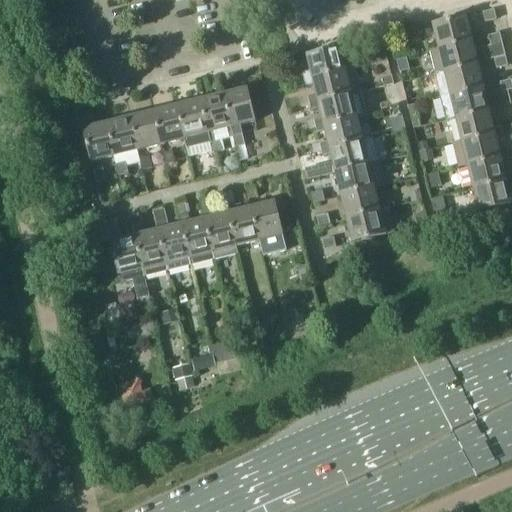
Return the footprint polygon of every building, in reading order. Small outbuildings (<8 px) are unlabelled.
[(52,6),(55,18),(79,13),(76,1),(52,6)] [(496,21),(494,11),(483,13),(485,23),(496,21)] [(55,18),(58,30),(81,25),(79,13),(55,18)] [(434,25),(439,49),(472,41),(466,17),(434,25)] [(84,36),(81,25),(58,30),(61,41),(84,36)] [(502,44),(500,34),(489,37),(491,46),(502,44)] [(87,48),(84,36),(61,41),(64,53),(87,48)] [(445,72),(478,64),(472,41),(439,49),(430,51),(436,74),(445,72)] [(353,71),(347,46),(340,48),(307,56),(311,72),(303,74),(306,87),(314,85),(313,81),(346,73),(353,71)] [(90,60),(87,48),(64,53),(67,65),(90,60)] [(508,67),(505,57),(494,60),(497,70),(508,67)] [(93,71),(90,60),(67,65),(69,76),(93,71)] [(451,96),(484,87),(478,64),(445,72),(451,96)] [(313,81),(314,85),(317,96),(309,98),(311,106),(312,110),(320,108),(319,104),(359,94),(353,71),(346,73),(313,81)] [(382,79),(384,88),(394,85),(391,76),(382,79)] [(511,90),(511,85),(511,81),(500,83),(502,93),(511,90)] [(484,87),(451,96),(457,120),(490,111),(489,107),(484,88),(484,87)] [(247,90),(225,95),(233,129),(232,129),(234,137),(243,135),(241,127),(256,123),(247,90)] [(318,133),(325,131),(324,127),(358,119),(365,117),(359,94),(319,104),(320,108),(322,119),(315,121),(318,133)] [(225,95),(201,101),(209,134),(211,143),(219,141),(217,132),(232,129),(233,129),(225,95)] [(303,99),(300,105),(301,108),(311,106),(309,98),(303,99)] [(389,101),(391,110),(399,108),(396,99),(389,101)] [(209,134),(201,101),(179,107),(186,140),(184,140),(187,150),(209,144),(209,143),(211,143),(209,134)] [(496,105),(489,107),(490,111),(457,120),(462,142),(462,143),(495,134),(494,129),(492,119),(499,117),(496,105)] [(186,140),(179,107),(155,112),(163,145),(184,140),(186,140)] [(155,112),(132,118),(140,151),(163,145),(155,112)] [(140,151),(132,118),(108,124),(116,157),(138,152),(140,151)] [(364,142),(363,142),(358,119),(324,127),(325,131),(328,142),(320,144),(324,157),(331,155),(330,151),(364,142)] [(81,124),(83,130),(91,163),(116,157),(108,124),(102,125),(101,120),(81,124)] [(459,169),(468,166),(501,158),(500,153),(497,142),(505,140),(502,128),(494,129),(495,134),(462,143),(462,142),(453,145),(459,169)] [(234,138),(237,150),(246,148),(243,135),(234,137),(234,138)] [(336,174),(369,166),(379,163),(379,162),(378,163),(372,140),(363,142),(364,142),(330,151),(331,155),(334,164),(305,171),(308,181),(336,174)] [(219,141),(211,143),(209,143),(209,144),(212,154),(222,152),(219,142),(219,141)] [(417,145),(419,152),(428,150),(426,142),(417,145)] [(432,150),(419,153),(421,163),(434,160),(432,150)] [(501,158),(468,166),(474,189),(507,181),(506,176),(503,166),(511,164),(507,151),(500,153),(501,158)] [(176,163),(172,152),(163,155),(166,166),(176,163)] [(152,169),(149,158),(140,160),(142,171),(152,169)] [(125,163),(117,165),(119,177),(128,175),(126,167),(125,163)] [(385,187),(379,163),(369,166),(336,174),(342,197),(375,189),(385,187)] [(103,169),(93,171),(96,183),(106,180),(103,169)] [(441,187),(438,174),(427,177),(430,189),(441,187)] [(507,181),(474,189),(479,213),(511,204),(511,202),(509,189),(511,188),(511,174),(506,176),(507,181)] [(249,200),(259,198),(256,187),(246,189),(249,200)] [(381,212),(381,211),(375,189),(342,197),(348,221),(381,212)] [(313,205),(325,201),(322,191),(311,194),(313,205)] [(235,204),(233,192),(223,194),(225,206),(235,204)] [(421,201),(419,192),(409,194),(412,204),(421,201)] [(214,258),(215,261),(238,255),(237,248),(229,214),(213,218),(213,216),(214,216),(210,198),(199,200),(204,220),(205,220),(213,253),(215,253),(216,258),(214,258)] [(436,224),(448,221),(443,199),(431,202),(436,224)] [(251,209),(259,242),(283,236),(275,203),(251,209)] [(191,264),(191,266),(215,261),(214,258),(216,258),(215,253),(213,253),(205,220),(204,220),(190,223),(185,204),(176,206),(181,226),(189,258),(191,258),(192,264),(191,264)] [(156,223),(165,221),(163,209),(153,212),(156,223)] [(229,214),(237,248),(259,242),(251,209),(229,214)] [(381,212),(348,221),(354,244),(396,233),(390,209),(381,211),(381,212)] [(166,264),(158,231),(144,235),(139,215),(129,217),(134,237),(135,237),(143,269),(145,269),(146,275),(144,275),(145,278),(168,272),(168,270),(170,269),(168,263),(166,264)] [(331,225),(328,215),(316,218),(319,228),(331,225)] [(135,237),(134,237),(122,240),(117,220),(106,223),(120,284),(133,281),(138,300),(150,297),(145,278),(144,275),(146,275),(145,269),(143,269),(135,237)] [(156,223),(158,231),(166,264),(168,263),(170,269),(168,270),(168,272),(191,266),(191,264),(192,264),(191,258),(189,258),(181,226),(168,229),(165,221),(156,223)] [(325,251),(336,248),(334,239),(322,241),(325,251)] [(155,339),(152,324),(137,327),(141,342),(155,339)] [(172,370),(176,382),(193,377),(190,365),(172,370)] [(144,382),(136,379),(134,382),(119,387),(125,408),(146,402),(155,399),(152,390),(144,393),(142,386),(144,382)]
